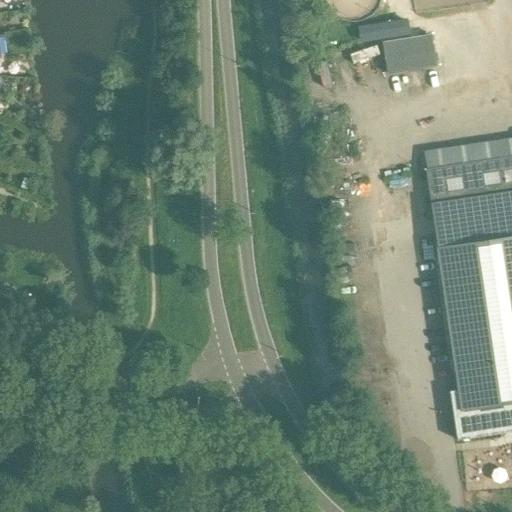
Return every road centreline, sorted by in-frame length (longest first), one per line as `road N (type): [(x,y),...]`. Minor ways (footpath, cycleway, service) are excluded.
road 1 (secondary): [(274,371),(248,267),(224,0)]
road 2 (secondary): [(203,0),(213,293),(231,367)]
road 3 (residential): [(34,374),(59,395),(112,409),(207,418),(248,403)]
road 4 (residential): [(231,367),(161,390),(112,391),(34,374)]
road 5 (secondary): [(386,511),(344,474),(274,371)]
road 6 (secondary): [(248,403),(331,511)]
